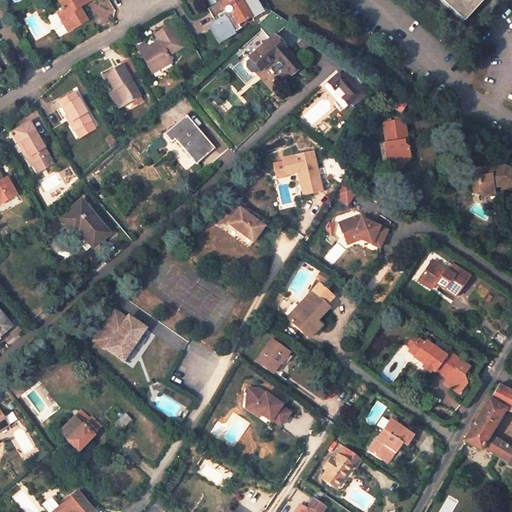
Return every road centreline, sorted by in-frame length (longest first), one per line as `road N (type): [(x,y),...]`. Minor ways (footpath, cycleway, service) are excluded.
road 1 (unknown): [(328,69),(263,127),(238,162),(0,368)]
road 2 (residential): [(511,335),(417,511)]
road 3 (residential): [(34,79),(130,23),(144,0)]
